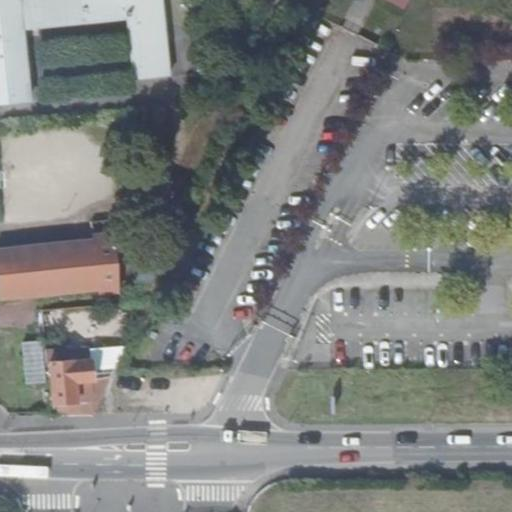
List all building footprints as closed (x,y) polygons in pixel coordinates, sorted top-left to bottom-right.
[(0,0),(0,104),(30,101),(22,27),(18,0),(0,0)] [(18,0),(22,27),(84,21),(81,0),(18,0)] [(81,0),(84,21),(126,17),(133,81),(171,77),(162,0),(81,0)] [(100,295),(120,293),(114,233),(94,235),(94,240),(0,250),(0,293),(1,301),(99,292),(100,295)] [(101,306),(121,303),(120,293),(100,295),(101,306)] [(93,358),(72,360),(64,361),(64,355),(55,356),(55,362),(48,362),(52,402),(91,399),(96,391),(93,358)]
